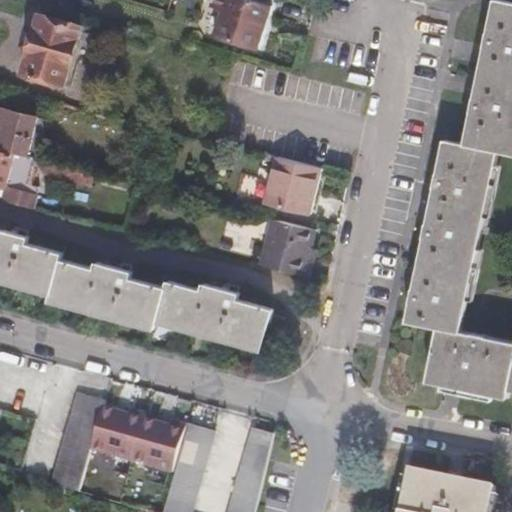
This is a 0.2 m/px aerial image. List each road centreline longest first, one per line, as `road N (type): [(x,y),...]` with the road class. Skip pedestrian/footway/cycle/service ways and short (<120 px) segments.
road 1 (residential): [(327,416),(354,311),(402,31),(366,0)]
road 2 (residential): [(0,327),(327,416)]
road 3 (residential): [(511,450),(327,416)]
